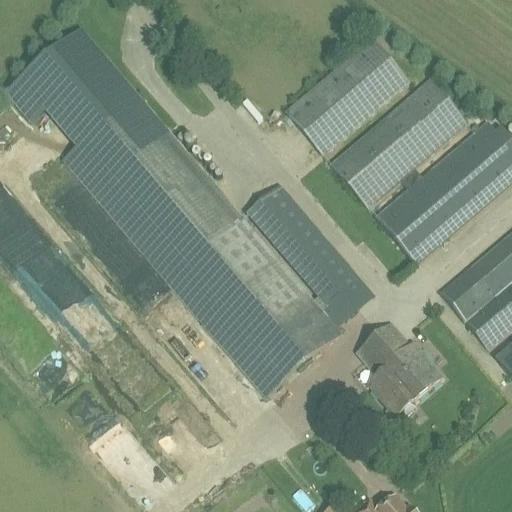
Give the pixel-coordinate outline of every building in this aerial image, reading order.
[(66,163),(98,199),(171,137),(82,33),(3,100),(31,132),(44,121),(74,156),(66,163)] [(371,42),(286,116),(323,159),(409,86),(371,42)] [(431,83),(331,169),(368,212),(468,127),(431,83)] [(511,154),(488,126),(374,221),(416,269),(511,186),(511,154)] [(171,137),(98,199),(169,284),(243,221),(171,137)] [(325,295),(314,305),(337,332),(375,299),(281,189),(254,212),(325,295)] [(243,221),(169,284),(268,400),(342,338),(337,332),(314,305),(243,221)] [(511,236),(471,272),(511,320),(511,236)] [(488,353),(511,333),(511,320),(471,272),(441,297),(488,353)] [(0,329),(27,359),(43,345),(0,298),(0,329)] [(396,420),(443,380),(414,345),(411,348),(393,327),(358,356),(378,380),(369,388),(396,420)] [(511,356),(500,367),(511,380),(511,356)] [(113,465),(137,447),(118,422),(93,440),(113,465)] [(407,511),(405,511),(395,500),(381,511),(411,511),(410,510),(407,511)]
